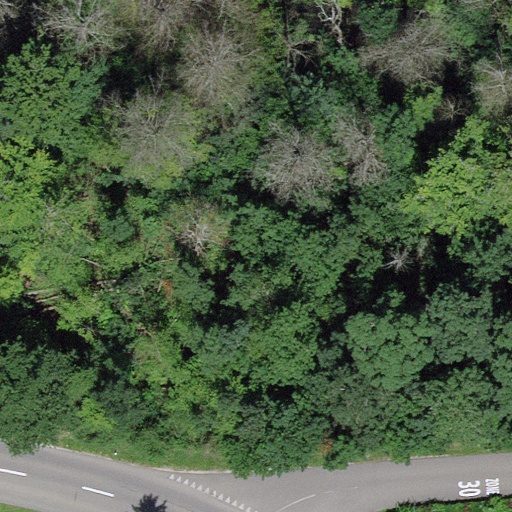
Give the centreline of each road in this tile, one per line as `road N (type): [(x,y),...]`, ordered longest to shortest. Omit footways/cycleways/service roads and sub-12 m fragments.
road 1 (residential): [(511,475),(313,495),(277,511)]
road 2 (tertiary): [(166,511),(0,469)]
